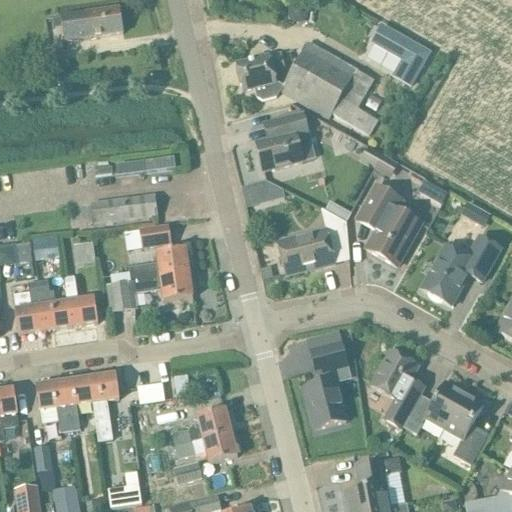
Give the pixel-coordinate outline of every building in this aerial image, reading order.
[(65,44),(95,40),(123,36),(119,11),(61,20),(65,44)] [(441,65),(394,38),(385,55),(414,72),(405,88),(422,98),(441,65)] [(357,73),(308,46),(279,96),(329,124),(332,118),(370,139),(378,124),(357,112),(374,84),(356,74),(357,73)] [(282,57),(270,60),(235,68),(242,94),(276,86),(274,75),(286,72),(284,66),(289,64),(287,58),(282,59),(282,57)] [(262,127),(267,144),(256,147),(263,175),(302,165),(296,140),(308,137),(303,118),(301,118),(300,114),(277,120),(277,123),(262,127)] [(384,160),(377,172),(388,179),(393,172),(395,166),(384,160)] [(175,172),(174,161),(116,169),(117,179),(175,172)] [(95,179),(113,176),(112,169),(94,172),(95,179)] [(244,189),(246,208),(288,203),(285,184),(244,189)] [(377,189),(363,214),(356,226),(376,237),(366,253),(397,270),(422,227),(405,218),(410,209),(404,206),(405,205),(377,189)] [(93,228),(95,228),(158,219),(155,198),(90,207),(93,228)] [(170,225),(141,229),(144,248),(173,243),(170,225)] [(347,226),(331,231),(334,243),(348,239),(347,226)] [(278,247),(286,278),(319,269),(320,271),(335,267),(326,232),(311,236),(311,238),(278,247)] [(480,241),(468,262),(446,250),(422,293),(451,310),(469,278),(482,286),(501,253),(480,241)] [(92,245),(73,248),(76,269),(96,266),(92,245)] [(32,265),(29,246),(16,248),(19,266),(32,265)] [(158,268),(130,272),(130,273),(132,285),(133,285),(160,280),(162,279),(190,275),(186,251),(158,255),(156,255),(158,268)] [(160,280),(133,285),(135,298),(162,294),(163,304),(165,304),(193,300),(190,275),(162,279),(160,280)] [(74,280),(64,281),(66,293),(76,292),(74,280)] [(47,284),(39,285),(41,297),(49,296),(47,284)] [(39,285),(28,286),(29,299),(39,297),(41,297),(39,285)] [(131,285),(106,289),(110,317),(137,312),(135,298),(133,285),(132,285),(131,285)] [(66,293),(65,294),(67,306),(69,306),(72,330),(95,327),(99,327),(95,303),(95,302),(78,304),(76,292),(66,293)] [(49,296),(41,297),(46,334),(72,330),(69,306),(67,306),(56,308),(54,295),(49,296)] [(31,311),(16,313),(20,338),(46,334),(41,297),(39,297),(29,299),(31,311)] [(511,344),(511,307),(496,335),(511,344)] [(337,346),(305,351),(310,373),(312,373),(314,383),(298,385),(308,429),(339,426),(325,371),(342,368),(337,346)] [(372,390),(398,405),(387,424),(403,433),(404,431),(421,400),(422,400),(427,391),(411,382),(418,370),(391,355),(372,390)] [(117,378),(90,382),(93,406),(97,430),(107,428),(104,405),(120,402),(117,378)] [(90,382),(64,385),(71,435),(80,433),(77,408),(93,406),(90,382)] [(150,382),(137,384),(140,406),(153,404),(150,382)] [(40,414),(56,411),(59,436),(71,435),(64,385),(37,389),(40,414)] [(431,412),(426,408),(419,404),(404,431),(417,438),(426,422),(444,433),(465,397),(446,386),(431,412)] [(15,392),(0,394),(0,420),(19,418),(15,392)] [(465,397),(444,433),(462,443),(453,459),(471,469),(486,443),(470,433),(484,408),(465,397)] [(171,438),(174,451),(232,436),(226,413),(197,420),(200,431),(189,434),(189,433),(171,438)] [(232,436),(174,451),(178,464),(207,456),(210,467),(238,460),(232,436)] [(34,451),(35,456),(36,461),(38,476),(52,474),(49,449),(34,451)] [(360,493),(345,495),(348,511),(374,511),(390,509),(385,479),(402,476),(399,462),(355,470),(360,493)] [(203,483),(198,466),(173,472),(178,489),(203,483)] [(489,511),(507,511),(507,508),(511,499),(511,474),(494,505),(495,511),(489,511)] [(126,490),(108,493),(109,503),(110,511),(115,511),(142,509),(141,498),(138,476),(137,476),(125,478),(126,490)] [(16,494),(18,511),(39,511),(37,492),(16,494)] [(169,511),(168,511),(220,511),(217,499),(169,511)] [(59,502),(59,511),(80,511),(80,501),(59,502)]
